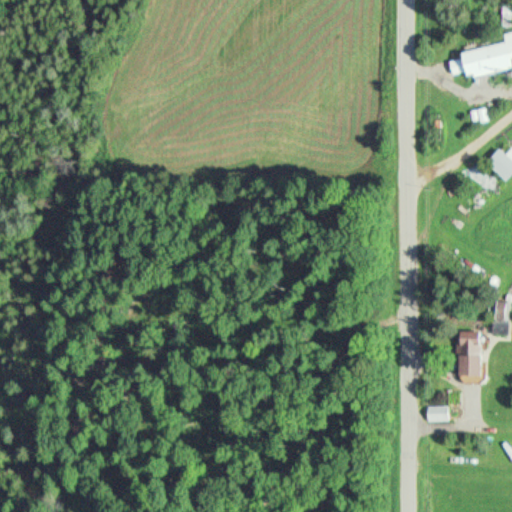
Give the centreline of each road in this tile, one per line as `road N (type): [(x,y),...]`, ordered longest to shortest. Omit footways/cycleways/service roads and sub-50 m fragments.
road 1 (tertiary): [(416,511),(415,0)]
road 2 (track): [(247,511),(303,487),(360,353),(416,325)]
